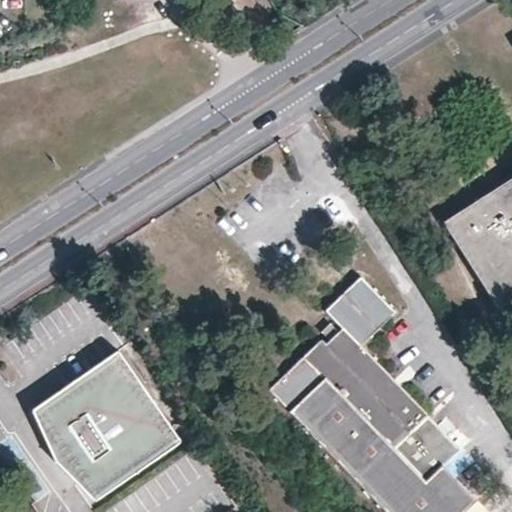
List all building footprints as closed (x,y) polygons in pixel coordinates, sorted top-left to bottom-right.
[(511,296),(511,177),(443,223),(497,306),(511,296)] [(409,431),(426,415),(411,399),(360,344),(394,312),(359,276),(324,310),(341,328),(337,331),(330,324),(322,332),(329,340),(325,344),(320,340),(269,390),(386,511),(462,511),(475,500),(442,465),(425,480),(393,447),(409,431)] [(57,447),(72,468),(96,502),(180,444),(145,393),(117,352),(97,367),(32,411),(57,447)] [(426,415),(409,431),(393,447),(425,480),(442,465),(458,448),(426,415)] [(72,468),(57,447),(52,451),(57,457),(67,471),(72,468)]
